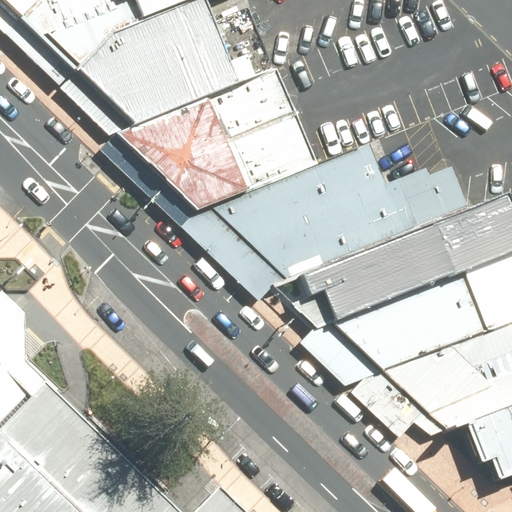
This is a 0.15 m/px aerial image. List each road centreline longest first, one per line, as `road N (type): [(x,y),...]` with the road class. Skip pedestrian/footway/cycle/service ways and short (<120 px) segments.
road 1 (primary): [(0,107),(102,189),(434,511)]
road 2 (primary): [(362,511),(67,223),(0,141)]
